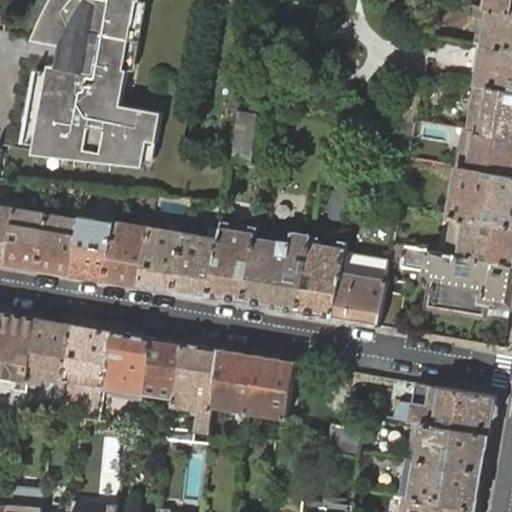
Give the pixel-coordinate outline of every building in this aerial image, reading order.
[(51,64),(38,136),(36,146),(147,165),(151,139),(160,140),(165,110),(125,103),(143,0),(50,0),(50,1),(50,2),(49,4),(48,5),(47,7),(46,8),(46,9),(45,10),(44,12),(44,13),(43,15),(42,16),(41,17),(41,18),(40,20),(39,21),(39,22),(38,24),(37,25),(36,27),(36,28),(35,29),(34,30),(67,36),(62,58),(52,56),(51,64)] [(511,11),(511,0),(490,0),(491,1),(490,8),(511,11)] [(511,47),(511,11),(490,8),(484,7),(477,6),(475,17),(480,18),(487,19),(483,43),(511,47)] [(487,19),(480,18),(476,42),(479,43),(483,43),(487,19)] [(511,90),(511,47),(483,43),(479,43),(473,74),(477,76),(476,84),(479,85),(511,90)] [(26,134),(38,136),(51,64),(39,62),(26,134)] [(418,120),(424,84),(411,83),(405,117),(418,120)] [(511,135),(511,90),(479,85),(471,128),(511,135)] [(256,114),(239,112),(233,161),(250,163),(253,135),(256,114)] [(414,141),(418,120),(405,117),(402,139),(414,141)] [(511,173),(511,135),(471,128),(468,128),(462,166),(511,173)] [(511,224),(511,173),(462,166),(459,183),(465,184),(462,196),(457,195),(454,215),(458,216),(511,224)] [(339,177),(326,174),(324,185),(337,187),(339,177)] [(17,208),(7,262),(41,268),(50,213),(24,210),(26,201),(18,200),(17,208)] [(0,260),(7,262),(17,208),(0,204),(0,260)] [(76,218),(50,213),(41,268),(74,273),(84,215),(85,211),(77,209),(76,218)] [(109,280),(118,221),(84,215),(74,273),(109,280)] [(153,226),(154,218),(142,215),(141,225),(153,227),(153,226)] [(511,262),(511,224),(458,216),(452,253),(511,262)] [(141,225),(118,221),(109,280),(143,285),(153,227),(141,225)] [(260,226),(225,221),(224,227),(224,228),(222,238),(212,296),(247,303),(258,237),(259,234),(260,226)] [(209,236),(188,233),(178,291),(212,296),(222,238),(224,228),(224,227),(211,225),(209,236)] [(294,232),(260,225),(260,226),(259,234),(258,237),(284,242),(284,240),(292,241),(294,232)] [(178,291),(188,233),(153,226),(153,227),(143,285),(178,291)] [(313,243),(315,235),(294,232),(292,241),(284,240),(284,242),(258,237),(247,303),(301,312),(313,243)] [(348,249),(350,241),(315,235),(313,243),(301,312),(336,318),(348,252),(348,249)] [(408,246),(395,244),(393,259),(392,264),(405,266),(408,246)] [(511,302),(511,262),(452,253),(433,250),(408,246),(405,266),(423,269),(422,272),(430,273),(430,270),(433,270),(436,276),(437,276),(436,289),(433,303),(438,304),(457,307),(469,309),(487,312),(488,305),(489,299),(511,302)] [(392,264),(393,259),(348,252),(336,318),(382,325),(390,279),(392,264)] [(382,325),(400,328),(407,284),(408,282),(390,279),(382,325)] [(511,312),(511,302),(489,299),(488,305),(495,305),(494,310),(511,312)] [(7,313),(0,353),(0,367),(19,370),(18,377),(25,379),(23,385),(30,386),(31,379),(42,318),(7,313)] [(46,376),(67,379),(76,324),(42,318),(31,379),(30,386),(38,387),(38,381),(45,382),(46,376)] [(76,324),(67,379),(85,382),(87,372),(105,374),(103,385),(108,386),(116,331),(76,324)] [(108,386),(107,387),(127,390),(128,381),(148,384),(156,337),(116,331),(108,386)] [(162,401),(175,403),(176,397),(186,343),(156,337),(148,384),(147,392),(163,395),(162,401)] [(212,432),(213,428),(214,420),(215,409),(215,408),(215,403),(220,349),(186,343),(176,397),(175,403),(202,408),(199,430),(212,432)] [(215,403),(253,409),(261,355),(220,349),(215,403)] [(253,409),(289,416),(299,362),(261,355),(253,409)] [(87,372),(85,382),(103,385),(105,374),(87,372)] [(127,390),(147,394),(147,392),(148,384),(128,381),(127,390)] [(399,404),(397,418),(400,418),(413,420),(415,421),(492,433),(498,395),(419,382),(415,404),(403,402),(402,402),(401,402),(401,403),(400,403),(399,403),(399,404)] [(84,418),(83,429),(97,430),(98,419),(84,418)] [(119,430),(128,431),(129,422),(120,421),(119,430)] [(485,470),(492,433),(415,421),(414,427),(424,429),(419,459),(485,470)] [(360,456),(361,449),(365,428),(335,423),(330,450),(360,456)] [(409,458),(419,459),(424,429),(414,427),(409,458)] [(479,507),(485,470),(419,459),(409,458),(403,495),(404,495),(412,496),(414,497),(479,507)] [(19,497),(18,505),(38,507),(40,499),(35,494),(24,493),(19,497)] [(411,511),(414,497),(412,496),(404,495),(401,511),(411,511)] [(478,511),(479,507),(414,497),(411,511),(478,511)] [(120,511),(121,504),(98,502),(97,511),(83,511),(85,501),(76,500),(75,506),(74,511),(120,511)] [(354,511),(355,505),(306,501),(305,511),(354,511)] [(0,511),(11,511),(12,505),(5,504),(0,503),(0,511)]
